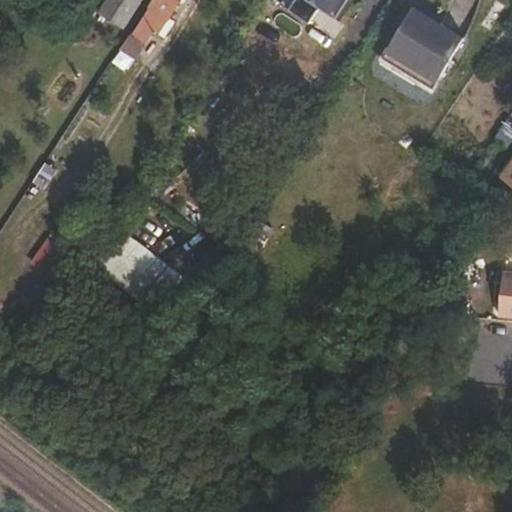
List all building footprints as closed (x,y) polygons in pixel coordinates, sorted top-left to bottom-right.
[(138,0),(104,0),(97,12),(121,28),(138,0)] [(178,0),(152,0),(131,34),(128,33),(119,48),(133,57),(150,29),(157,33),(178,0)] [(309,0),(342,22),(357,0),(309,0)] [(460,39),(409,8),(379,59),(430,89),(460,39)] [(511,157),(500,173),(511,182),(511,157)] [(159,307),(184,274),(132,234),(106,267),(159,307)] [(511,271),(501,271),(497,315),(511,316),(511,271)]
